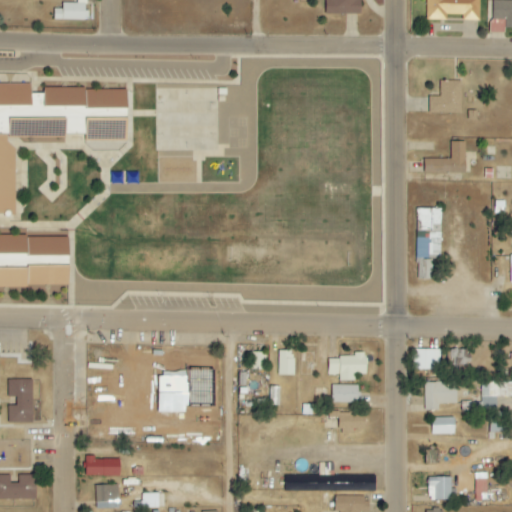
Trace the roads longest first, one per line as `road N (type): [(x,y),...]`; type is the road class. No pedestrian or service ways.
road 1 (tertiary): [(511,330),(0,318)]
road 2 (residential): [(511,50),(0,41)]
road 3 (residential): [(401,511),(398,0)]
road 4 (residential): [(71,511),(72,322)]
